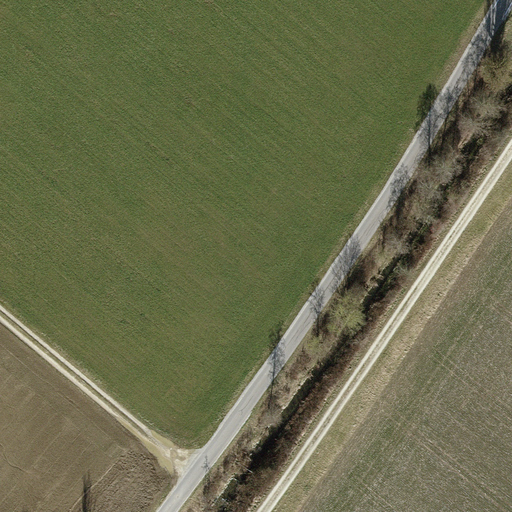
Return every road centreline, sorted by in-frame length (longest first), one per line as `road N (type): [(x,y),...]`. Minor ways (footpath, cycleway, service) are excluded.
road 1 (track): [(262,511),(511,148)]
road 2 (track): [(197,474),(0,309)]
